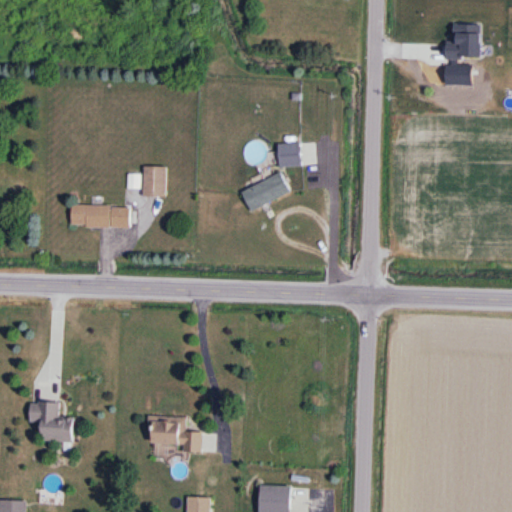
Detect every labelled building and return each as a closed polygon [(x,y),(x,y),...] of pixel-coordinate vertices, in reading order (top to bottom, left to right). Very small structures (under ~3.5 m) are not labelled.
[(281,168),(303,166),(301,143),(279,145),(281,168)] [(168,197),(168,167),(145,167),(145,197),(168,197)] [(292,193),(283,174),(243,192),(252,211),(292,193)] [(132,228),(132,206),(73,205),(72,227),(132,228)] [(75,443),(76,418),(60,418),(61,404),(32,403),(31,422),(42,423),(41,442),(75,443)] [(188,418),(152,417),(152,446),(182,446),(182,452),(204,453),(204,433),(188,433),(188,418)] [(291,511),(292,486),(261,486),(261,511),(291,511)] [(0,511),(27,511),(27,500),(0,500),(0,511)]
